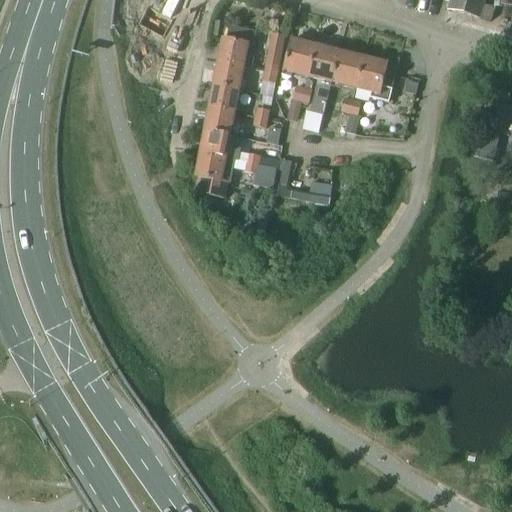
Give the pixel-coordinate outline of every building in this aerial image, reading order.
[(450,0),(449,4),(447,11),(480,19),(480,18),(483,6),(484,0),(450,0)] [(213,23),(210,40),(217,42),(221,24),(213,23)] [(222,41),(217,65),(244,70),(252,71),(254,60),(246,59),(248,47),(253,48),(256,34),(229,28),(226,42),(222,41)] [(271,36),(264,74),(276,77),(284,39),(271,36)] [(283,74),(308,80),(315,48),(290,42),(283,74)] [(315,48),(308,80),(324,84),(323,89),(316,88),(309,114),(323,118),(331,86),(339,54),(315,48)] [(363,60),(339,54),(331,86),(355,92),(363,60)] [(388,66),(363,60),(355,92),(371,96),(370,100),(389,105),(394,85),(384,82),(388,66)] [(217,65),(213,87),(239,93),(244,70),(217,65)] [(276,77),(264,74),(262,83),(275,85),(276,77)] [(409,81),(408,86),(411,94),(416,95),(419,84),(409,81)] [(213,87),(208,110),(235,116),(239,93),(213,87)] [(301,104),(304,91),(296,89),(293,102),(288,119),(297,121),(301,104)] [(313,93),(304,91),(301,104),(310,106),(313,93)] [(490,92),(473,159),(493,164),(501,130),(509,132),(509,135),(511,135),(511,110),(506,109),(509,97),(490,92)] [(345,135),(353,103),(345,100),(335,136),(344,138),(345,135)] [(361,105),(353,103),(345,135),(355,138),(360,118),(358,118),(361,105)] [(208,110),(204,133),(231,138),(235,116),(208,110)] [(257,111),(255,119),(268,122),(270,114),(257,111)] [(268,122),(255,119),(254,128),(266,131),(268,122)] [(231,138),(204,133),(199,156),(226,161),(236,163),(240,140),(231,138)] [(226,161),(199,156),(195,179),(198,180),(196,195),(225,201),(228,185),(222,183),(226,161)] [(248,156),(245,165),(259,168),(261,159),(248,156)] [(285,163),(278,199),(310,204),(312,196),(291,192),(289,189),(293,165),(285,163)] [(257,176),(258,170),(259,168),(245,165),(244,173),(257,176)] [(259,168),(258,170),(255,188),(271,191),(275,171),(259,168)]
